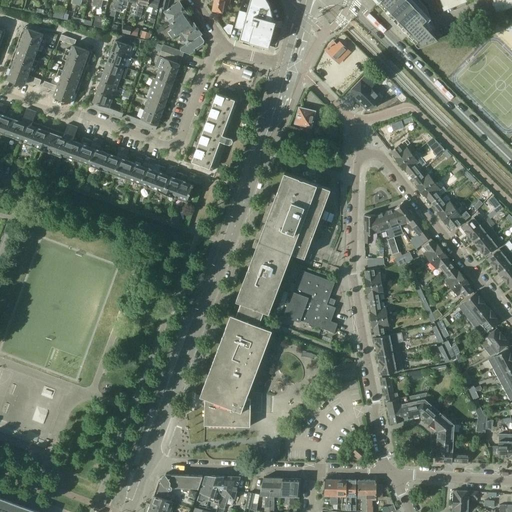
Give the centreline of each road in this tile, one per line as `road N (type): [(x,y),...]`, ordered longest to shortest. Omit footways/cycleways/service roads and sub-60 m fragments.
road 1 (tertiary): [(147,462),(289,67)]
road 2 (residential): [(384,472),(353,281),(361,156)]
road 3 (residential): [(224,45),(205,68),(175,148),(0,87)]
road 4 (secondary): [(348,0),(511,163)]
road 5 (residential): [(361,156),(384,159),(511,320)]
road 6 (residential): [(314,470),(147,462)]
road 7 (residential): [(361,156),(356,119),(289,67)]
